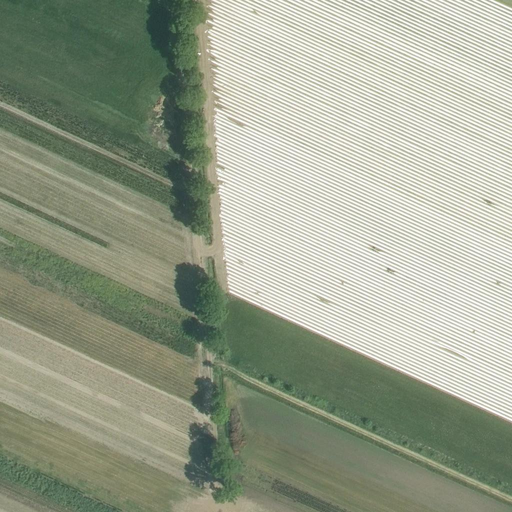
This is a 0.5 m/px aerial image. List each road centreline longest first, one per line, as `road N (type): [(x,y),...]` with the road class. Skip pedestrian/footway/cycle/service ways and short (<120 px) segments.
road 1 (track): [(184,0),(214,368)]
road 2 (track): [(214,368),(511,503)]
road 3 (track): [(214,368),(225,511)]
